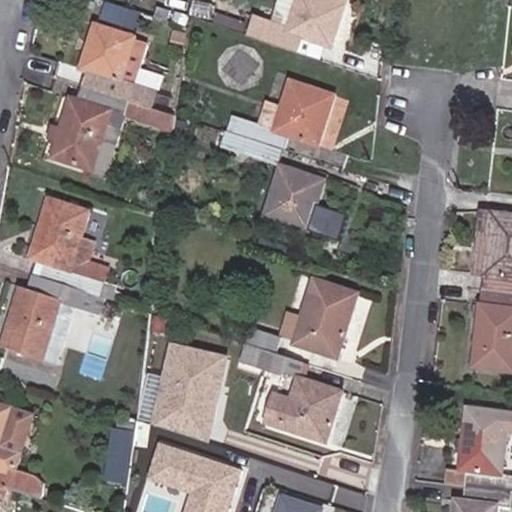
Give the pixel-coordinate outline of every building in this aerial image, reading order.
[(358,0),(303,0),(292,32),(343,51),(358,0)] [(159,40),(103,21),(88,68),(142,87),(159,40)] [(265,124),(309,137),(328,83),(272,65),(253,118),(197,99),(191,114),(260,138),(265,124)] [(45,168),(90,181),(108,108),(83,101),(77,121),(59,116),(53,139),(50,151),(45,168)] [(90,181),(104,185),(118,131),(123,112),(108,108),(90,181)] [(191,114),(173,108),(170,125),(169,131),(213,144),(209,154),(252,168),(257,153),(276,159),(280,144),(260,138),(191,114)] [(167,144),(169,131),(170,125),(160,122),(123,112),(118,131),(167,144)] [(42,150),(50,151),(53,139),(43,138),(42,150)] [(321,174),(276,159),(261,207),(336,231),(344,208),(313,198),(321,174)] [(44,270),(75,279),(85,235),(90,214),(50,203),(38,250),(47,253),(44,270)] [(481,271),(491,272),(500,213),(491,212),(481,271)] [(501,293),(511,294),(511,214),(500,213),(491,272),(503,274),(501,293)] [(75,279),(88,283),(92,261),(97,238),(85,235),(75,279)] [(47,253),(38,250),(34,268),(44,270),(47,253)] [(133,280),(117,277),(118,266),(92,261),(88,283),(97,285),(130,294),(133,280)] [(369,295),(321,279),(309,317),(298,314),(293,338),(303,340),(301,345),(346,361),(369,295)] [(159,310),(173,314),(178,290),(163,286),(159,310)] [(73,303),(29,289),(10,339),(14,349),(53,362),(73,303)] [(511,306),(488,302),(482,369),(511,374),(511,306)] [(293,338),(261,328),(249,362),(305,376),(311,364),(288,354),(293,338)] [(356,392),(305,376),(298,397),(284,392),(275,424),(338,444),(356,392)] [(511,408),(476,403),(468,462),(476,463),(474,484),(511,490),(511,408)] [(0,482),(7,484),(16,451),(0,446),(0,423),(4,407),(5,405),(0,404),(0,482)] [(0,426),(20,432),(25,412),(4,407),(0,423),(0,426)] [(141,430),(126,427),(113,482),(132,487),(141,430)] [(185,448),(218,456),(221,441),(188,432),(185,448)] [(181,465),(212,473),(218,456),(185,448),(181,465)] [(456,481),(474,484),(476,463),(468,462),(458,461),(456,481)] [(332,511),(333,509),(292,494),(285,511),(332,511)] [(506,511),(507,505),(463,497),(462,511),(506,511)]
